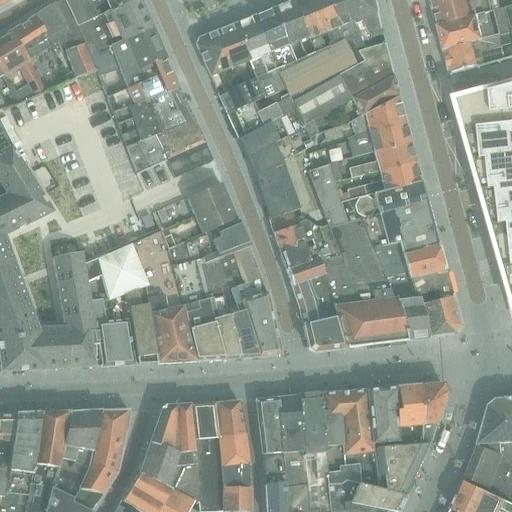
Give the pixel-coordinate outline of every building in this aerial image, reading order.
[(88,59),(74,27),(62,0),(54,5),(53,4),(48,7),(35,16),(50,47),(57,42),(62,53),(64,52),(75,79),(93,72),(88,59)] [(95,17),(90,8),(86,0),(62,0),(74,27),(95,17)] [(131,0),(107,12),(95,17),(74,27),(88,59),(99,54),(151,30),(152,30),(138,0),(131,0)] [(86,0),(90,8),(103,3),(107,12),(131,0),(86,0)] [(288,98),(290,102),(363,63),(356,52),(328,7),(325,0),(296,0),(290,3),(307,40),(313,55),(304,58),(295,63),(282,68),(277,70),(285,90),(288,98)] [(325,0),(328,7),(356,52),(364,49),(361,41),(379,34),(381,34),(381,33),(372,0),(325,0)] [(501,11),(498,0),(435,0),(430,1),(437,28),(501,11)] [(307,40),(290,3),(272,10),(289,48),(298,44),(304,58),(313,55),(307,40)] [(511,33),(511,8),(501,11),(437,28),(443,51),(502,36),(511,33)] [(295,63),(289,48),(272,10),(253,17),(274,71),(277,70),(282,68),(295,63)] [(50,47),(35,16),(13,31),(28,60),(50,47)] [(274,71),(253,17),(235,25),(249,62),(255,78),(274,71)] [(249,62),(235,25),(215,33),(230,70),(249,62)] [(165,60),(151,30),(99,54),(88,59),(93,72),(96,70),(99,77),(118,69),(126,89),(142,83),(137,73),(165,60)] [(28,60),(13,31),(0,38),(0,76),(0,77),(1,78),(17,68),(33,97),(44,90),(28,60)] [(230,70),(215,33),(198,40),(195,46),(215,89),(221,87),(217,75),(230,70)] [(511,33),(502,36),(443,51),(449,75),(486,66),(511,58),(511,33)] [(382,44),(381,44),(364,49),(356,52),(363,63),(290,102),(294,110),(301,126),(311,120),(351,99),(375,86),(373,81),(375,80),(377,83),(393,77),(384,43),(383,44),(383,43),(382,43),(382,44)] [(511,58),(486,66),(449,75),(453,89),(460,87),(464,98),(460,99),(466,121),(467,122),(468,122),(473,140),(472,140),(498,233),(494,234),(496,238),(496,237),(510,287),(511,295),(511,58)] [(177,89),(165,60),(137,73),(142,83),(126,89),(105,98),(112,115),(139,104),(177,89)] [(285,90),(277,70),(274,71),(255,78),(244,83),(236,87),(217,95),(226,114),(250,104),(252,103),(262,99),(259,89),(272,83),(277,93),(285,90)] [(397,96),(393,77),(377,83),(375,80),(373,81),(375,86),(351,99),(355,107),(360,117),(397,96)] [(193,120),(177,89),(139,104),(112,115),(126,150),(155,137),(193,120)] [(405,124),(397,96),(360,117),(351,123),(354,138),(405,124)] [(252,103),(226,114),(237,139),(282,116),(294,110),(290,102),(288,98),(258,115),(252,103)] [(255,180),(268,221),(299,210),(281,163),(296,156),(287,137),(291,136),(282,116),(237,139),(254,176),(255,180)] [(204,143),(193,120),(155,137),(126,150),(136,174),(165,160),(204,143)] [(318,134),(311,120),(301,126),(307,140),(318,134)] [(410,145),(405,124),(354,138),(347,139),(352,157),(372,153),(410,145)] [(0,197),(8,194),(0,180),(0,153),(9,148),(1,133),(0,133),(0,197)] [(211,159),(204,143),(165,160),(174,179),(210,163),(211,163),(211,162),(211,161),(211,159)] [(415,163),(410,145),(372,153),(374,162),(348,169),(351,179),(367,175),(378,172),(415,163)] [(0,197),(0,372),(4,373),(8,372),(43,370),(81,368),(93,368),(100,368),(97,345),(94,345),(87,301),(84,286),(83,282),(80,262),(81,262),(80,254),(52,259),(65,329),(36,330),(3,236),(51,213),(12,151),(9,148),(0,153),(0,180),(8,194),(0,197)] [(342,181),(336,161),(326,163),(327,166),(333,184),(342,181)] [(420,183),(415,163),(378,172),(381,182),(346,191),(346,193),(337,196),(339,204),(420,183)] [(339,204),(337,196),(333,184),(327,166),(313,170),(308,172),(326,225),(318,228),(326,257),(317,259),(327,290),(346,349),(406,342),(393,299),(370,249),(360,218),(345,222),(339,204)] [(425,202),(420,183),(339,204),(345,222),(360,218),(379,214),(425,202)] [(227,202),(220,185),(186,199),(193,216),(227,202)] [(235,221),(227,202),(193,216),(201,235),(235,221)] [(444,271),(434,237),(425,202),(379,214),(360,218),(370,249),(388,246),(398,244),(409,279),(444,271)] [(163,210),(157,213),(156,213),(160,224),(168,221),(163,210)] [(301,217),(299,210),(268,221),(273,234),(304,224),(301,217)] [(318,228),(301,217),(304,224),(273,234),(279,253),(310,240),(314,249),(317,259),(326,257),(318,228)] [(246,246),(235,221),(201,235),(192,239),(202,264),(216,258),(246,246)] [(81,262),(80,262),(83,282),(101,275),(102,278),(106,294),(107,299),(108,302),(121,296),(137,289),(143,287),(146,304),(145,304),(146,310),(154,365),(156,365),(157,365),(193,363),(195,362),(166,251),(162,240),(158,229),(146,234),(146,236),(131,242),(130,241),(128,242),(128,244),(113,251),(112,249),(110,250),(110,252),(95,259),(94,257),(92,258),(93,260),(82,265),(81,262)] [(169,237),(162,240),(166,251),(173,248),(169,237)] [(202,264),(192,239),(173,248),(166,251),(195,362),(222,361),(205,302),(208,301),(206,294),(198,265),(202,264)] [(284,268),(285,270),(317,259),(314,249),(310,240),(279,253),(280,256),(279,256),(283,268),(284,268)] [(409,279),(398,244),(388,246),(370,249),(393,299),(406,342),(428,339),(419,305),(418,301),(416,301),(409,279)] [(259,279),(246,246),(216,258),(222,278),(231,275),(235,288),(259,279)] [(222,278),(216,258),(202,264),(198,265),(206,294),(209,293),(210,298),(221,295),(239,360),(257,358),(235,288),(231,275),(222,278)] [(327,290),(317,259),(285,270),(298,307),(305,338),(308,349),(313,353),(346,349),(327,290)] [(451,297),(444,271),(409,279),(416,301),(418,301),(419,305),(451,297)] [(101,275),(83,282),(84,286),(87,301),(94,345),(97,345),(100,368),(115,367),(130,366),(123,318),(127,317),(125,304),(121,296),(108,302),(107,299),(106,294),(98,296),(95,281),(102,278),(101,275)] [(265,294),(259,279),(235,288),(257,358),(276,356),(278,352),(265,294)] [(137,289),(121,296),(125,304),(127,317),(135,366),(138,366),(154,365),(146,310),(145,304),(140,305),(137,289)] [(209,293),(206,294),(208,301),(205,302),(222,361),(239,360),(221,295),(210,298),(209,293)] [(459,328),(451,297),(419,305),(428,339),(454,336),(459,328)] [(420,387),(422,433),(423,445),(428,444),(445,394),(441,385),(420,387)] [(422,433),(420,387),(396,389),(398,416),(394,416),(397,441),(397,447),(413,445),(412,433),(422,433)] [(398,416),(396,389),(365,392),(370,444),(397,441),(394,416),(398,416)] [(370,444),(365,392),(336,394),(339,432),(340,432),(342,454),(343,466),(338,466),(339,475),(340,481),(355,485),(377,490),(372,466),(371,453),(371,450),(370,444)] [(339,432),(336,394),(319,396),(324,455),(342,454),(340,432),(339,432)] [(327,476),(324,455),(319,396),(299,398),(303,452),(307,490),(308,511),(329,511),(329,502),(328,491),(328,489),(327,476)] [(303,452),(299,398),(276,400),(281,454),(284,485),(286,511),(308,511),(307,490),(303,452)] [(281,454),(276,400),(254,402),(261,456),(281,454)] [(511,400),(496,402),(489,409),(479,446),(479,447),(511,460),(511,400)] [(243,435),(238,403),(214,405),(217,436),(243,435)] [(220,468),(217,436),(214,405),(188,406),(198,484),(199,504),(199,511),(222,511),(223,509),(222,491),(220,468)] [(198,484),(188,406),(164,408),(160,411),(148,445),(177,453),(173,472),(181,475),(174,493),(199,504),(198,484)] [(128,411),(99,412),(70,498),(73,500),(71,503),(89,511),(103,494),(116,473),(121,450),(128,411)] [(70,498),(99,412),(68,414),(58,462),(50,489),(70,498)] [(58,462),(68,414),(39,415),(34,457),(29,485),(41,487),(38,498),(33,497),(29,511),(44,511),(50,489),(58,462)] [(34,457),(39,415),(15,416),(6,465),(0,490),(0,511),(29,511),(33,497),(38,498),(41,487),(29,485),(34,457)] [(0,490),(6,465),(15,416),(0,416),(0,490)] [(247,467),(243,435),(217,436),(220,468),(247,467)] [(405,496),(428,444),(423,445),(413,445),(397,447),(371,450),(371,453),(372,466),(377,490),(405,496)] [(177,453),(148,445),(138,474),(174,493),(181,475),(173,472),(177,453)] [(478,447),(466,479),(511,499),(511,498),(511,460),(479,447),(478,447)] [(284,485),(281,454),(261,456),(264,486),(284,485)] [(249,489),(247,467),(220,468),(222,491),(223,509),(249,508),(249,489)] [(174,493),(138,474),(121,502),(136,511),(199,511),(199,504),(174,493)] [(355,485),(340,481),(339,475),(327,476),(328,489),(328,491),(329,502),(329,511),(345,511),(359,511),(364,511),(396,511),(405,496),(377,490),(355,485)] [(506,502),(464,482),(451,510),(454,511),(511,511),(511,505),(505,503),(506,502)] [(286,511),(284,485),(264,486),(265,511),(286,511)] [(73,500),(70,498),(50,489),(44,511),(89,511),(71,503),(73,500)] [(136,511),(121,502),(114,511),(136,511)]
